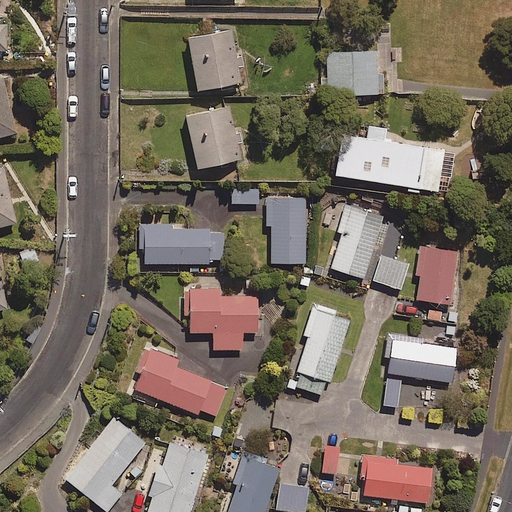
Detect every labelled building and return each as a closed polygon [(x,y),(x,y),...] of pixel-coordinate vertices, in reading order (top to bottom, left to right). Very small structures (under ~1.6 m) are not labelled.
[(0,43),(8,44),(8,22),(0,21),(0,43)] [(241,63),(239,53),(232,55),(226,26),(183,35),(194,88),(237,79),(234,65),(241,63)] [(375,50),(323,51),(320,95),(383,94),(383,73),(376,73),(375,50)] [(0,132),(17,130),(6,73),(0,73),(0,132)] [(242,140),(239,128),(232,130),(226,103),(180,113),(193,167),(238,157),(235,142),(242,140)] [(330,172),(403,183),(402,188),(415,190),(416,185),(434,188),(440,147),(381,138),(383,126),(364,123),(362,136),(336,132),(330,172)] [(5,163),(0,163),(0,221),(16,218),(5,163)] [(258,189),(231,186),(230,201),(256,203),(258,189)] [(303,261),(304,197),(265,196),(264,224),(269,224),(268,260),(303,261)] [(361,277),(376,232),(387,235),(392,220),(348,205),(328,265),(361,277)] [(136,260),(207,261),(207,259),(221,259),(222,231),(205,230),(205,227),(169,226),(169,223),(137,222),(136,260)] [(391,232),(384,257),(378,255),(371,279),(399,288),(406,264),(395,260),(403,236),(391,232)] [(459,249),(421,243),(412,297),(451,303),(459,249)] [(216,295),(216,284),(185,285),(186,330),(210,330),(211,349),(240,348),(240,331),(256,331),(255,294),(216,295)] [(294,385),(318,393),(323,379),(326,380),(347,318),(312,306),(291,369),(298,371),(294,385)] [(423,338),(388,333),(382,370),(449,381),(455,347),(422,342),(423,338)] [(134,384),(198,412),(201,407),(215,413),(227,387),(174,364),(178,356),(151,344),(134,384)] [(399,380),(385,377),(381,403),(395,405),(399,380)] [(147,437),(116,412),(65,474),(108,509),(122,492),(110,483),(147,437)] [(159,462),(149,492),(153,493),(147,509),(155,511),(188,511),(208,452),(170,439),(162,463),(159,462)] [(339,443),(324,442),(322,470),(336,471),(339,443)] [(265,460),(267,456),(245,449),(226,511),(263,511),(278,464),(265,460)] [(427,501),(432,467),(397,462),(397,458),(365,454),(360,492),(427,501)] [(309,484),(280,480),(276,507),(305,511),(309,484)]
